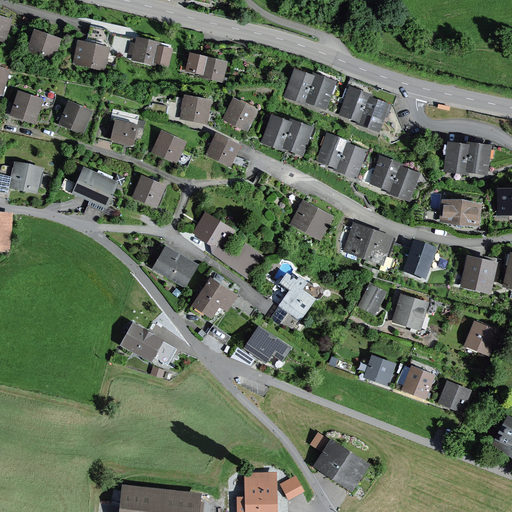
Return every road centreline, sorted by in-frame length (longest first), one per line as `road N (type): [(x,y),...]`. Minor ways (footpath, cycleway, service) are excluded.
road 1 (residential): [(511,237),(422,235),(208,129)]
road 2 (residential): [(511,476),(208,359)]
road 3 (tertiary): [(121,0),(291,43),(417,87)]
road 4 (residential): [(332,511),(283,436),(208,359)]
road 5 (residential): [(208,359),(134,265),(83,227)]
road 6 (residential): [(417,87),(422,121),(491,131),(511,143)]
